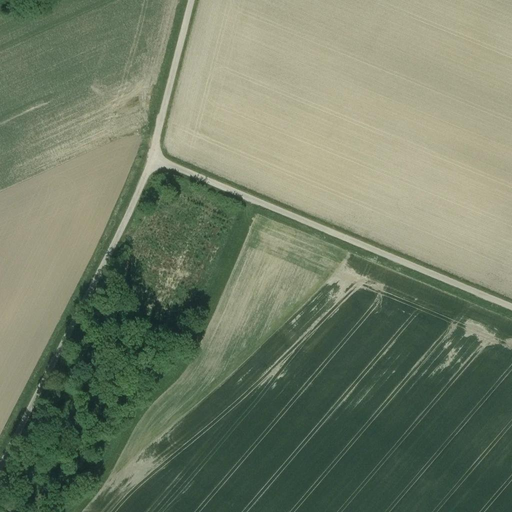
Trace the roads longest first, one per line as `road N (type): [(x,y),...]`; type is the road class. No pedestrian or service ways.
road 1 (track): [(191,0),(151,158),(0,463)]
road 2 (track): [(151,158),(511,306)]
